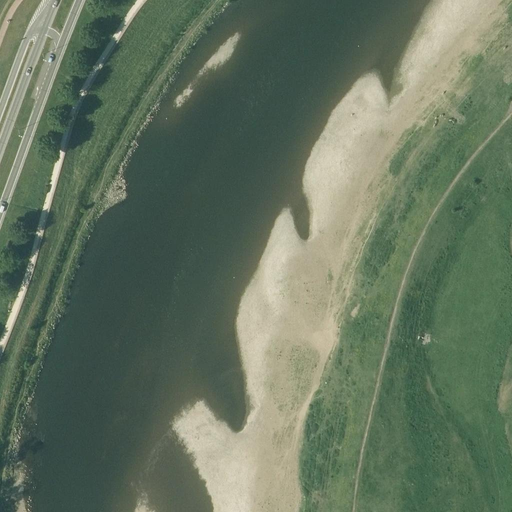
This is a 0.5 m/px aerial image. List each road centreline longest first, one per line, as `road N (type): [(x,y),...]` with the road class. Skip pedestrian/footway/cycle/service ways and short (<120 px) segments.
road 1 (track): [(137,0),(70,109),(0,338)]
road 2 (primary): [(0,206),(59,46)]
road 3 (primary): [(43,28),(0,145)]
